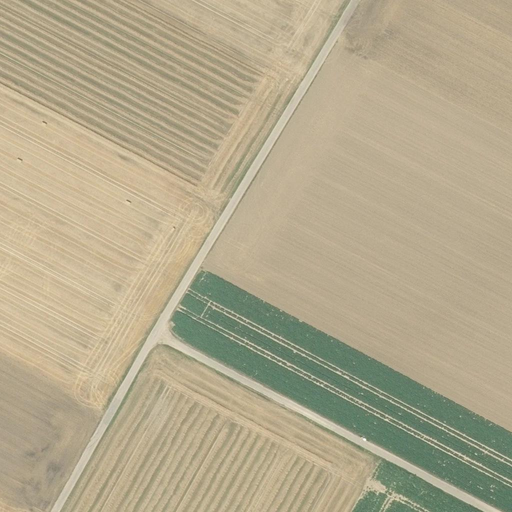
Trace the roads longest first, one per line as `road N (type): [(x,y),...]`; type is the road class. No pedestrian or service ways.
road 1 (track): [(154,334),(356,0)]
road 2 (track): [(488,511),(154,334)]
road 3 (track): [(54,511),(154,334)]
